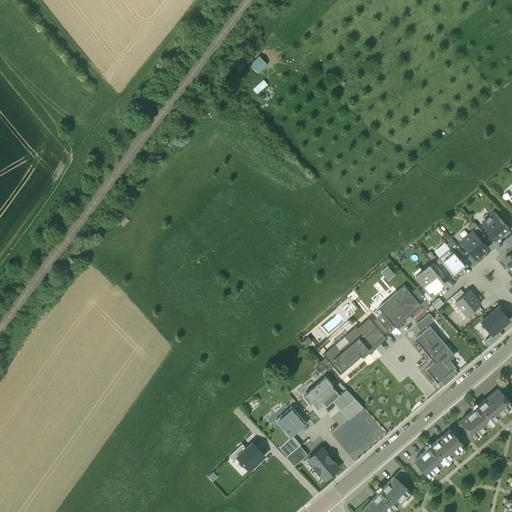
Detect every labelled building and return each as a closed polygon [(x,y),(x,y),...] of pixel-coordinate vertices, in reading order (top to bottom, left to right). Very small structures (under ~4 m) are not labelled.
[(509,229),(495,212),(481,224),(496,240),(509,229)] [(486,248),(472,232),(460,242),(475,258),(486,248)] [(450,248),(437,259),(453,277),(465,266),(450,248)] [(428,266),(416,277),(432,295),(444,284),(428,266)] [(395,278),(383,285),(388,294),(399,287),(395,278)] [(395,327),(420,305),(418,302),(424,296),(416,287),(410,293),(403,285),(378,307),(395,327)] [(469,290),(455,302),(466,315),(480,303),(469,290)] [(509,320),(498,307),(481,321),(492,334),(509,320)] [(420,330),(434,318),(429,313),(415,325),(420,330)] [(384,336),(368,318),(357,328),(355,326),(344,336),(349,341),(338,350),(334,344),(322,354),(325,357),(320,361),(328,370),(333,366),(340,373),(384,336)] [(430,357),(445,344),(429,326),(414,339),(430,357)] [(445,344),(430,357),(434,362),(425,369),(437,382),(455,367),(449,359),(454,355),(445,344)] [(332,384),(325,376),(303,395),(310,403),(311,402),(317,410),(325,404),(324,402),(326,400),(329,404),(333,401),(340,395),(331,385),(332,384)] [(499,389),(507,398),(511,394),(504,385),(499,389)] [(459,420),(473,436),(479,431),(480,432),(486,427),(485,426),(491,421),(492,422),(495,420),(494,418),(500,413),(501,414),(506,410),(505,409),(511,403),(507,398),(499,389),(498,387),(459,420)] [(340,395),(333,401),(348,419),(363,407),(346,389),(340,395)] [(306,423),(291,406),(275,420),(290,438),(292,435),(296,432),(296,431),(298,428),(299,429),(306,423)] [(416,461),(423,470),(427,475),(434,470),(435,471),(440,466),(439,465),(445,460),(446,462),(449,459),(448,457),(463,445),(449,429),(414,459),(416,461)] [(290,438),(279,447),(286,456),(299,445),(300,444),(292,435),(290,438)] [(264,455),(252,442),(237,456),(249,469),(264,455)] [(299,445),(286,456),(286,457),(294,466),(307,454),(299,445)] [(338,467),(321,447),(308,459),(325,479),(338,467)] [(423,470),(416,461),(411,465),(419,474),(423,470)] [(394,476),(402,484),(411,475),(402,467),(394,476)] [(394,476),(393,475),(359,511),(388,511),(390,510),(391,511),(395,508),(393,507),(398,501),(404,506),(413,496),(408,491),(409,490),(402,484),(394,476)]
